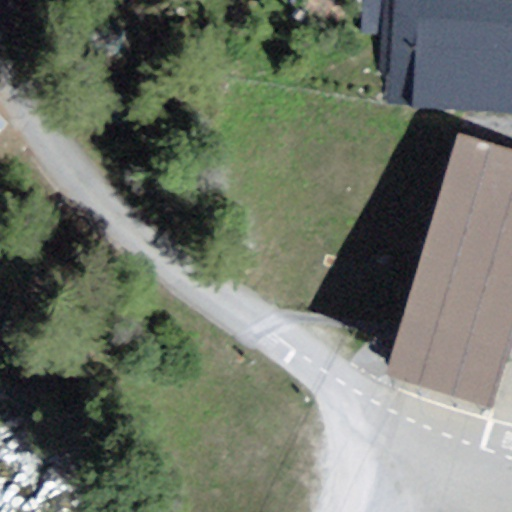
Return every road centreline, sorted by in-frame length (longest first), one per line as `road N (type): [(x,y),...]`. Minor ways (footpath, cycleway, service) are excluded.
road 1 (unclassified): [(0,29),(21,104),(99,196),(175,267),(385,419)]
road 2 (residential): [(385,419),(511,455)]
